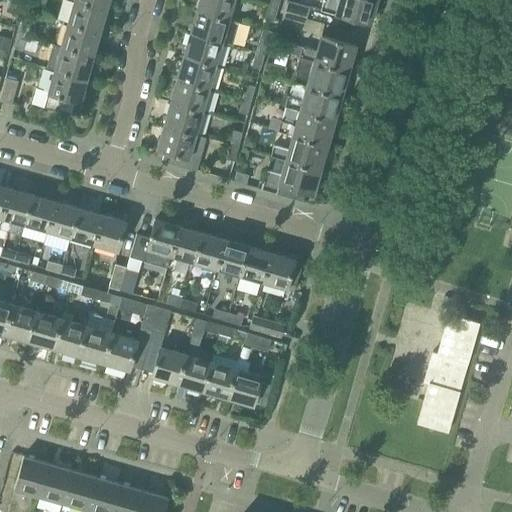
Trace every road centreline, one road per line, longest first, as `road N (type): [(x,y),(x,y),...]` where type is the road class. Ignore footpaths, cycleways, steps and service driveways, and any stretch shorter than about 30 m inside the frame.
road 1 (residential): [(297,477),(0,390)]
road 2 (residential): [(364,243),(109,169)]
road 3 (residential): [(364,243),(433,0)]
road 4 (residential): [(297,477),(364,243)]
road 5 (residential): [(109,169),(148,0)]
road 6 (residential): [(417,511),(297,477)]
